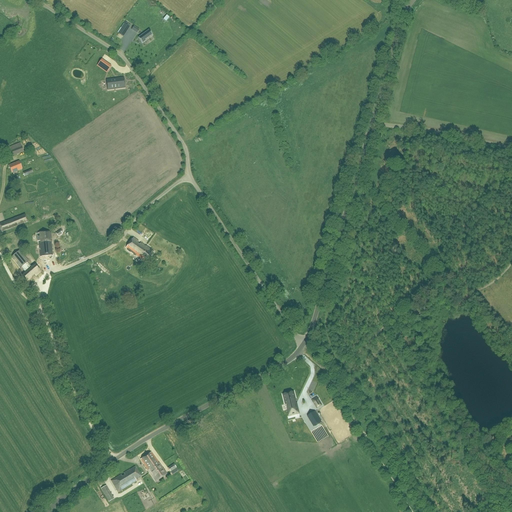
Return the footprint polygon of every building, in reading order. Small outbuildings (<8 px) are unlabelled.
[(145,40),(151,35),(152,36),(148,30),(137,38),(142,44),(145,41),(145,40)] [(108,90),(125,88),(123,78),(106,81),(108,90)] [(24,151),(22,147),(12,151),(14,156),(24,151)] [(23,170),(20,163),(10,167),(13,175),(23,170)] [(165,201),(144,223),(156,234),(177,212),(165,201)] [(0,225),(0,228),(2,232),(15,227),(27,222),(25,216),(0,225)] [(31,258),(53,256),(51,241),(50,232),(36,233),(37,242),(29,243),(31,258)] [(126,248),(135,255),(140,259),(139,260),(145,264),(153,252),(133,238),(126,248)] [(38,263),(35,265),(33,263),(31,265),(19,251),(11,258),(24,274),(22,276),(26,281),(34,275),(35,276),(40,272),(39,270),(42,268),(38,263)] [(295,399),(293,392),(287,394),(288,395),(283,396),(286,405),(288,404),(291,416),(294,415),(294,413),(298,412),(296,404),(295,404),(294,399),(295,399)] [(322,417),(315,407),(308,411),(315,421),(322,417)] [(156,482),(166,475),(158,463),(151,453),(140,460),(148,470),(156,482)] [(135,480),(141,476),(135,467),(130,470),(129,470),(123,473),(124,475),(122,477),(121,475),(111,481),(118,493),(136,482),(135,480)] [(109,502),(114,499),(106,486),(101,489),(109,502)]
